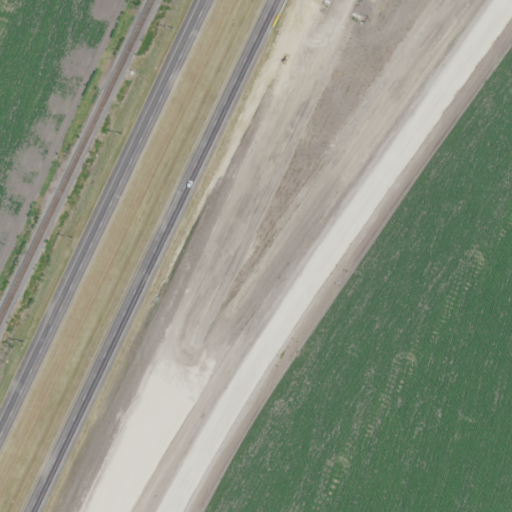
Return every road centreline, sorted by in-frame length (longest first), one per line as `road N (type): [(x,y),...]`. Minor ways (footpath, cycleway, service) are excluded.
road 1 (tertiary): [(166,511),(297,294),(506,0)]
road 2 (motorway): [(117,511),(219,343),(457,0)]
road 3 (motorway): [(97,511),(341,0)]
road 4 (motorway): [(272,0),(29,511)]
road 5 (tertiary): [(212,0),(0,440)]
